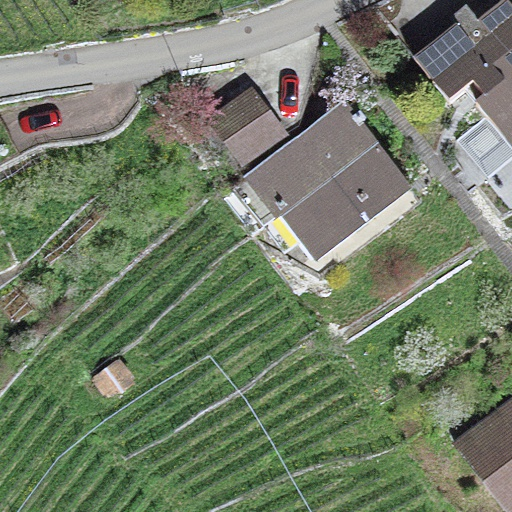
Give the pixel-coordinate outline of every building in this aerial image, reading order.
[(414,59),(449,104),(473,85),(483,99),(475,106),(502,140),(511,132),(511,11),(504,1),(478,22),(494,41),(478,55),(455,26),(414,59)] [(208,121),(225,144),(268,114),(251,90),(208,121)] [(249,176),(315,264),(411,190),(361,125),(364,123),(359,116),(356,118),(344,103),(249,176)] [(285,137),(268,114),(225,144),(242,168),(285,137)] [(504,511),(511,511),(511,407),(457,449),(504,511)]
